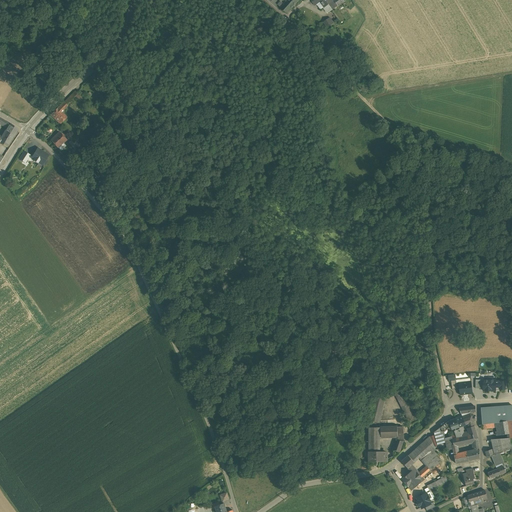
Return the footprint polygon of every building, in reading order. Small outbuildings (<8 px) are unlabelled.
[(288,0),(281,8),(287,13),(294,5),(288,0)] [(333,0),(333,1),(328,4),(332,10),(346,0),(333,0)] [(333,24),(329,18),(323,22),(324,23),(328,28),(333,24)] [(75,91),(63,103),(65,105),(66,105),(75,96),(78,94),(75,91)] [(63,103),(51,115),(60,124),(66,118),(60,113),(64,109),(63,108),(65,105),(63,103)] [(10,124),(8,129),(7,131),(14,135),(18,129),(10,124)] [(14,135),(7,131),(2,138),(0,141),(0,142),(7,147),(14,135)] [(66,140),(59,133),(51,140),(58,148),(66,140)] [(71,140),(68,143),(75,150),(78,148),(71,140)] [(41,152),(37,150),(32,157),(35,159),(34,160),(38,162),(39,161),(43,164),(47,156),(44,154),(44,153),(42,151),(41,152)] [(30,155),(24,151),(19,159),(25,163),(30,155)] [(209,269),(203,262),(201,264),(207,271),(209,269)] [(207,271),(201,264),(197,266),(204,274),(207,271)] [(203,300),(198,293),(190,299),(196,306),(200,302),(203,300)] [(456,380),(451,381),(452,390),(460,389),(459,382),(459,380),(456,380)] [(497,380),(483,380),(483,389),(483,391),(497,391),(497,388),(500,388),(500,390),(507,390),(506,381),(497,381),(497,380)] [(472,381),(459,382),(460,389),(460,395),(473,393),(472,381)] [(412,408),(405,394),(397,398),(404,412),(412,408)] [(386,398),(375,395),(369,420),(379,422),(386,398)] [(511,405),(481,408),(482,424),(483,424),(493,423),(507,421),(511,420),(511,405)] [(412,408),(404,412),(409,421),(417,417),(412,408)] [(470,413),(461,414),(462,416),(465,424),(467,424),(468,428),(474,426),(473,423),(470,413)] [(462,416),(456,418),(458,427),(461,426),(465,424),(462,416)] [(456,418),(448,421),(450,425),(451,429),(458,427),(456,418)] [(448,421),(434,433),(437,445),(445,442),(444,439),(441,432),(450,425),(448,421)] [(507,421),(493,423),(494,428),(495,428),(496,436),(509,434),(507,421)] [(474,426),(468,428),(469,432),(464,434),(461,426),(458,427),(459,429),(462,437),(473,437),(474,439),(478,438),(474,426)] [(403,427),(381,428),(381,437),(396,437),(403,436),(403,427)] [(380,428),(369,428),(369,455),(380,455),(380,453),(380,437),(381,437),(381,428),(380,428)] [(428,467),(420,474),(423,477),(439,462),(433,456),(431,452),(435,448),(429,437),(414,451),(420,458),(428,467)] [(459,438),(453,439),(453,445),(452,445),(456,464),(469,461),(467,453),(458,455),(456,444),(473,441),(474,451),(479,450),(478,438),(474,439),(473,437),(462,437),(459,438)] [(509,438),(491,439),(494,449),(492,450),(494,455),(496,455),(496,454),(499,454),(503,453),(511,450),(509,438)] [(403,442),(397,440),(393,450),(400,452),(403,442)] [(474,451),(467,453),(469,461),(480,458),(479,450),(474,451)] [(492,450),(485,452),(488,458),(491,456),(494,455),(492,450)] [(408,455),(402,461),(408,468),(411,465),(420,458),(414,451),(408,456),(408,455)] [(387,453),(380,453),(380,455),(369,455),(369,461),(383,461),(387,461),(387,453)] [(423,477),(420,474),(420,475),(411,465),(408,468),(411,472),(412,470),(416,474),(417,472),(422,477),(423,477)] [(497,469),(488,473),(490,479),(506,472),(505,470),(505,469),(504,467),(503,466),(497,469)] [(472,469),(466,470),(467,473),(463,474),(466,486),(474,484),(473,478),(475,478),(472,469)] [(417,472),(416,474),(412,470),(411,472),(402,480),(412,491),(422,482),(424,480),(422,477),(417,472)] [(441,479),(427,486),(430,491),(447,482),(446,475),(441,477),(441,479)] [(485,490),(475,494),(477,500),(478,504),(488,501),(485,490)] [(227,493),(221,495),(223,501),(229,499),(227,493)] [(427,493),(417,498),(422,509),(425,507),(432,504),(427,493)] [(475,494),(468,496),(470,502),(477,500),(475,494)] [(477,500),(470,502),(472,511),(479,511),(479,510),(477,505),(478,504),(477,500)]
